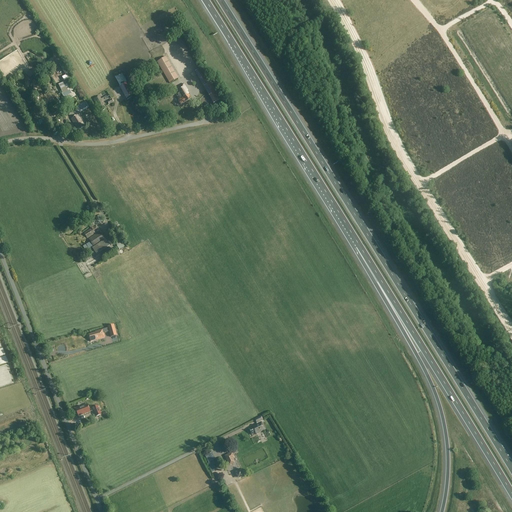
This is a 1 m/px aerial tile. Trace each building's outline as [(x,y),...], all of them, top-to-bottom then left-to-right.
[(166,57),(157,62),(170,83),(178,78),(166,57)] [(59,64),(65,75),(62,77),(64,81),(68,79),(71,77),(62,62),(59,64)] [(200,68),(195,71),(203,85),(208,82),(200,68)] [(71,86),(69,83),(65,85),(64,82),(58,85),(63,93),(62,94),(65,101),(76,96),(71,86)] [(133,95),(131,90),(127,82),(119,86),(120,89),(126,99),(133,95)] [(211,82),(204,86),(214,104),(221,100),(211,82)] [(176,88),(179,93),(177,94),(178,96),(177,97),(178,100),(181,105),(191,98),(187,91),(183,83),(176,88)] [(99,96),(93,99),(101,112),(106,109),(104,105),(99,96)] [(77,115),(71,119),(79,130),(85,126),(77,115)] [(84,232),(88,238),(99,230),(96,225),(84,232)] [(109,246),(100,232),(89,239),(90,242),(83,247),(86,252),(92,248),(94,251),(85,257),(88,261),(97,255),(97,254),(109,246)] [(96,333),(89,335),(90,341),(105,337),(102,329),(95,331),(96,333)] [(78,416),(90,412),(87,404),(80,407),(79,406),(75,407),(76,409),(78,416)] [(92,407),(95,417),(102,415),(98,405),(92,407)] [(489,419),(486,420),(492,433),(494,431),(489,419)] [(265,429),(262,422),(252,427),(253,427),(249,429),(251,434),(255,432),(255,434),(265,429)] [(211,453),(205,456),(208,464),(210,467),(209,468),(212,473),(216,471),(213,465),(215,465),(213,462),(215,460),(211,453)] [(232,453),(225,456),(229,466),(235,463),(233,459),(235,458),(232,453)]
